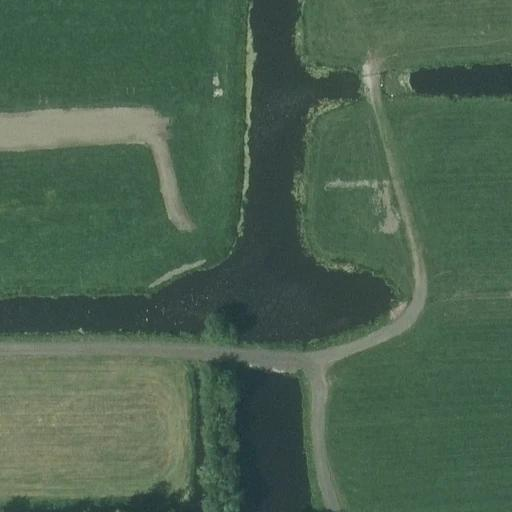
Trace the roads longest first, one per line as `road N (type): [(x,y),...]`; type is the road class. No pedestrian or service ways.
road 1 (track): [(313,361),(401,325),(416,309),(421,278),(361,0)]
road 2 (track): [(0,350),(313,361)]
road 3 (track): [(313,361),(322,476),(336,511)]
